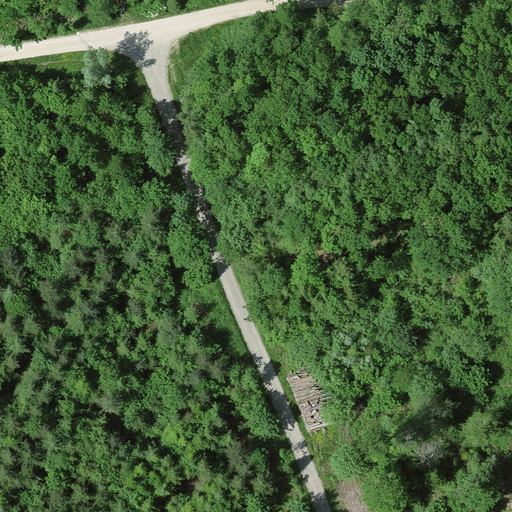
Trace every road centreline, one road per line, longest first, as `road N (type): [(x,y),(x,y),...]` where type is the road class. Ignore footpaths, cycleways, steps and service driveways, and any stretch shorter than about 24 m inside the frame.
road 1 (track): [(135,34),(320,511)]
road 2 (track): [(135,34),(288,0)]
road 3 (track): [(0,56),(135,34)]
